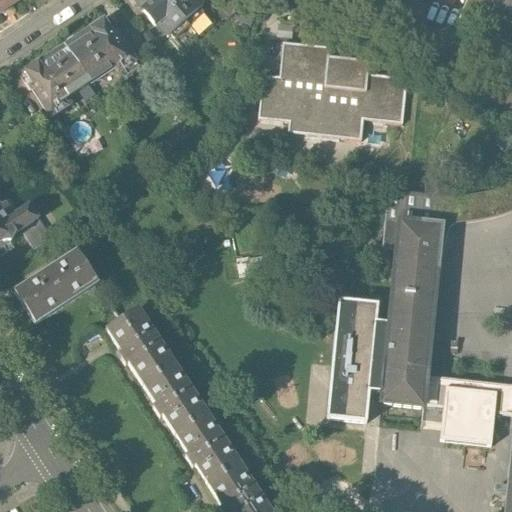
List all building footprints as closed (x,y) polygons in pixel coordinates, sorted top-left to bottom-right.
[(0,0),(0,15),(22,1),(22,0),(0,0)] [(188,29),(162,0),(136,0),(135,2),(143,11),(142,13),(153,27),(156,27),(167,39),(170,37),(174,40),(188,29)] [(162,0),(188,29),(202,16),(199,12),(202,9),(193,0),(162,0)] [(376,0),(397,9),(400,0),(376,0)] [(511,0),(467,0),(459,21),(499,39),(497,42),(511,48),(511,0)] [(64,50),(89,88),(115,70),(118,76),(135,66),(115,36),(112,38),(103,24),(77,41),(72,40),(66,44),(65,49),(64,50)] [(131,26),(119,34),(133,55),(145,48),(131,26)] [(329,51),(282,47),(279,67),(278,81),(261,80),(257,124),(287,127),(286,137),(360,145),(362,124),(401,127),(406,82),(366,77),(368,65),(328,61),(329,51)] [(89,88),(64,50),(62,51),(57,49),(51,53),(51,58),(25,75),(34,89),(31,91),(50,121),(66,110),(63,104),(89,88)] [(503,155),(511,147),(511,131),(495,146),(503,155)] [(0,182),(0,213),(14,205),(0,182)] [(511,208),(511,185),(497,192),(478,197),(461,200),(443,200),(387,195),(382,251),(396,253),(398,226),(432,229),(433,220),(455,221),(476,220),(501,214),(511,208)] [(43,202),(29,211),(22,200),(14,205),(0,213),(0,249),(52,217),(43,202)] [(511,420),(511,431),(504,511),(511,511),(511,389),(424,381),(439,230),(432,229),(398,226),(396,253),(388,327),(375,326),(377,308),(338,303),(326,423),(365,427),(369,396),(381,397),(381,407),(442,413),(439,444),(490,449),(493,418),(511,420)] [(24,290),(49,330),(112,290),(87,250),(24,290)] [(282,511),(151,308),(114,332),(132,360),(166,412),(202,467),(230,511),(282,511)]
